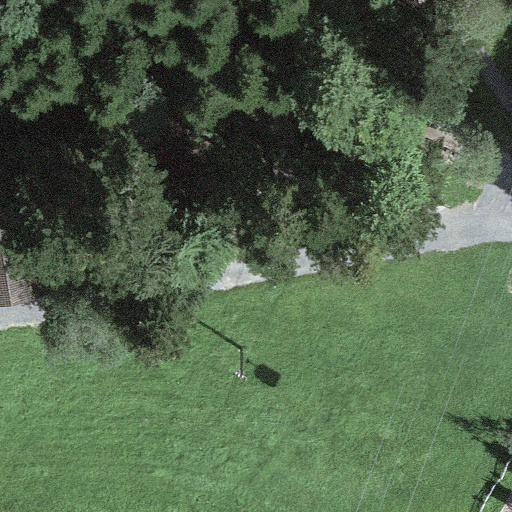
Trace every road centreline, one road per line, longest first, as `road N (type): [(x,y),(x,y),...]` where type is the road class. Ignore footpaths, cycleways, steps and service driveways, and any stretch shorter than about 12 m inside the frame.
road 1 (track): [(511,184),(265,72),(93,94),(0,84)]
road 2 (track): [(0,310),(511,208)]
road 3 (track): [(419,0),(473,46),(511,97)]
